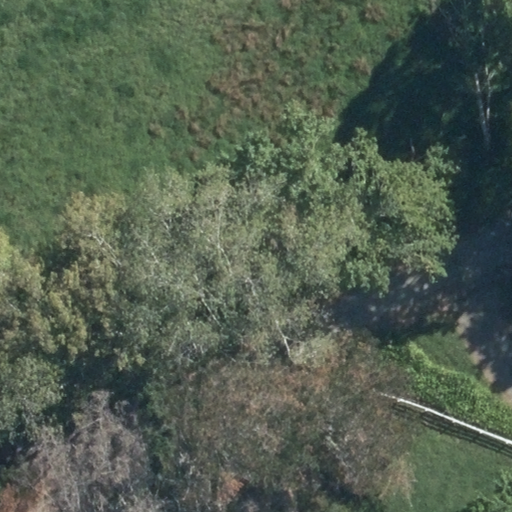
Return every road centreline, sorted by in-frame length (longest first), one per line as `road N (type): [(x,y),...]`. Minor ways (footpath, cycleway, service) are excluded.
road 1 (track): [(511,244),(0,495)]
road 2 (track): [(511,384),(448,275)]
